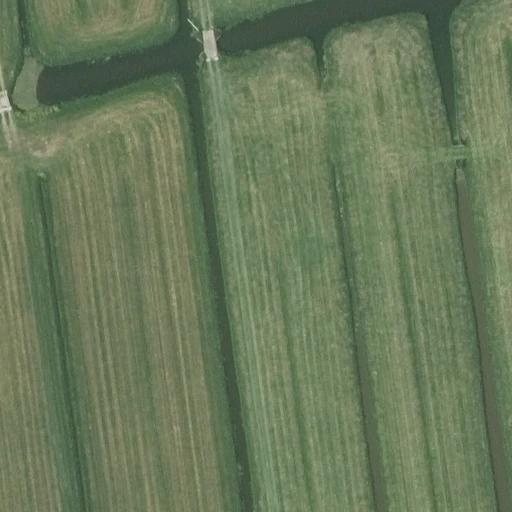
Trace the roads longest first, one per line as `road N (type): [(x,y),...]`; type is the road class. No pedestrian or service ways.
road 1 (track): [(275,511),(203,0)]
road 2 (track): [(7,115),(22,168),(32,265)]
